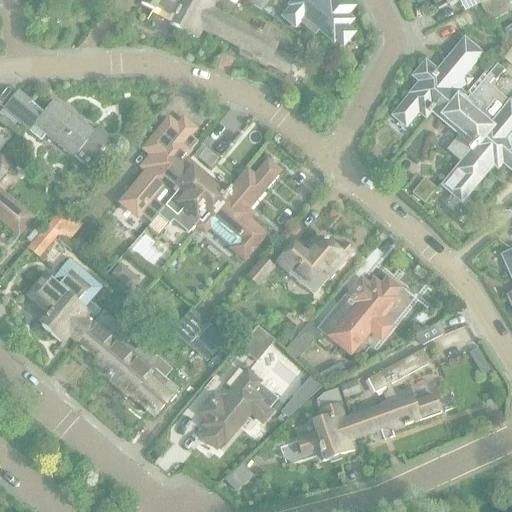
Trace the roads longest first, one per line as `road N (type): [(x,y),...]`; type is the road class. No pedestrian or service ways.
road 1 (residential): [(331,160),(249,93),(196,75),(155,65),(18,69)]
road 2 (residential): [(511,357),(469,284),(331,160)]
road 3 (residential): [(183,511),(0,361)]
road 4 (residential): [(333,511),(511,437)]
road 5 (residential): [(331,160),(392,50),(377,0)]
